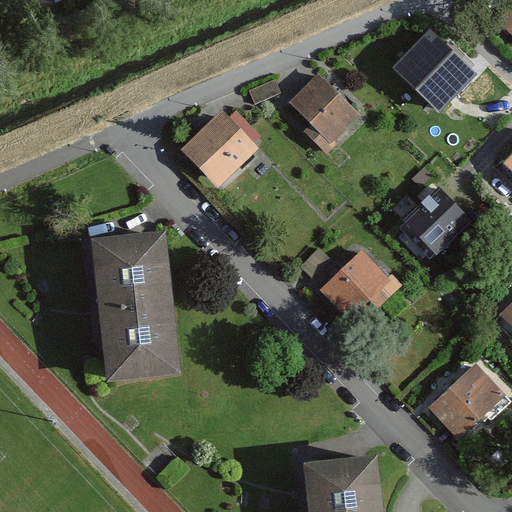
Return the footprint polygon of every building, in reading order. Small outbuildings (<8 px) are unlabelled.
[(511,7),(498,23),(511,35),(511,7)] [(472,77),(427,33),(394,66),(440,110),(472,77)] [(356,116),(316,76),(289,103),(311,125),(304,132),(325,154),(335,144),(332,140),(356,116)] [(256,149),(220,112),(181,150),(217,187),(256,149)] [(511,150),(500,163),(496,159),(487,169),(510,190),(511,188),(511,150)] [(438,188),(404,222),(437,255),(471,222),(438,188)] [(511,227),(507,223),(492,238),(511,257),(511,227)] [(163,235),(93,242),(107,381),(177,374),(163,235)] [(314,273),(331,254),(320,245),(303,264),(314,273)] [(359,253),(320,291),(348,319),(368,300),(377,310),(401,286),(390,275),(386,279),(359,253)] [(511,302),(501,315),(495,309),(486,319),(509,342),(511,338),(511,302)] [(474,366),(431,408),(451,428),(460,436),(485,412),(493,420),(511,401),(511,392),(508,388),(502,394),(474,366)] [(381,511),(375,456),(304,464),(309,511),(381,511)]
